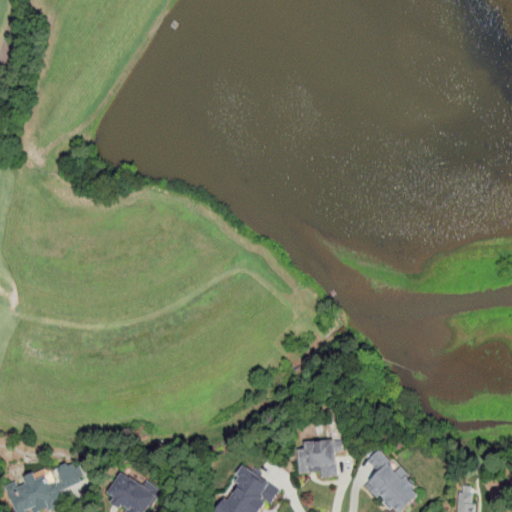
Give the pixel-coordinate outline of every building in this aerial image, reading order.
[(343,439),(306,440),(307,448),(299,449),(300,473),(322,472),(322,477),(338,476),(337,452),(344,452),(343,439)] [(381,449),(368,462),(380,473),(367,485),(394,511),(405,511),(425,492),(381,449)] [(62,485),(82,477),(74,457),(22,479),(27,490),(14,495),(20,511),(48,511),(70,503),(62,485)] [(264,511),(279,485),(244,466),(219,511),(264,511)] [(148,511),(161,490),(124,469),(105,503),(120,511),(148,511)] [(460,511),(475,511),(475,495),(460,495),(460,511)]
